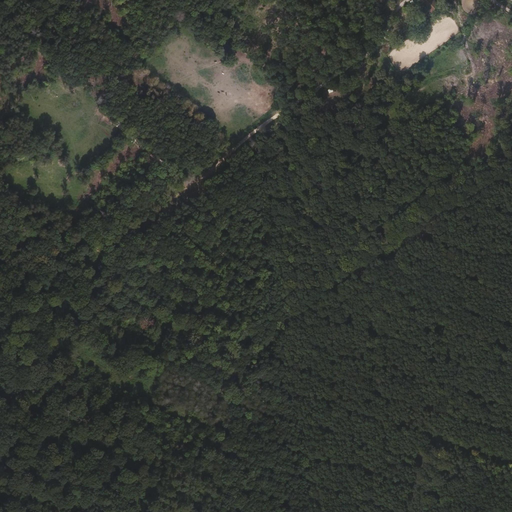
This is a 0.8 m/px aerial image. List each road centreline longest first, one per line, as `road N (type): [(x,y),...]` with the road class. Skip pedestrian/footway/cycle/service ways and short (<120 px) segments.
road 1 (track): [(475,257),(407,511)]
road 2 (track): [(177,336),(149,511)]
